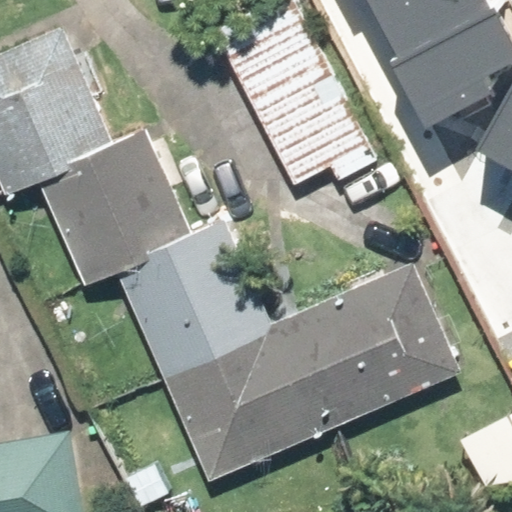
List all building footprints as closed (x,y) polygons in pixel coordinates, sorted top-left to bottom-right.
[(308,0),(273,0),(212,33),(292,184),(330,164),(338,178),(388,151),(308,0)] [(377,0),(402,49),(504,0),(377,0)] [(62,23),(0,50),(0,187),(4,196),(34,183),(80,287),(112,273),(204,477),(455,365),(409,261),(270,323),(223,220),(190,235),(169,187),(187,179),(167,135),(149,143),(143,130),(114,143),(94,99),(109,92),(91,53),(78,59),(62,23)] [(511,128),(511,138),(511,139),(511,138),(511,94),(498,121),(511,128)] [(511,419),(508,413),(459,439),(491,499),(511,488),(511,419)] [(0,511),(77,511),(63,426),(0,436),(0,511)]
